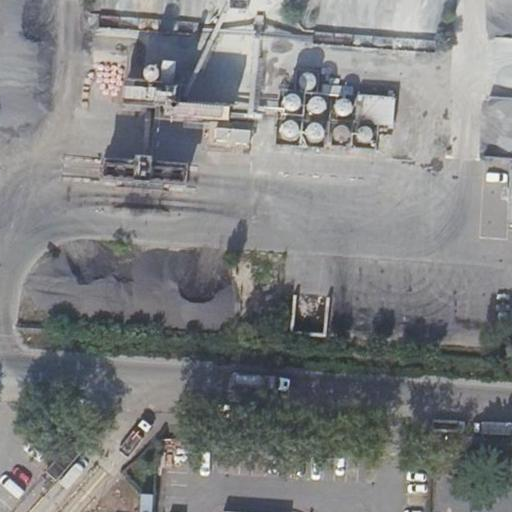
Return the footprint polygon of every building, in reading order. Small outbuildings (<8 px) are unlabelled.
[(193,29),(193,25),(194,21),(94,14),(94,26),(193,33),(193,29)] [(308,38),(309,35),(253,30),(193,25),(193,29),(250,34),(251,34),(256,34),(308,38)] [(309,31),(309,35),(308,38),(308,42),(430,51),(430,40),(309,31)] [(250,92),(256,34),(251,34),(250,34),(246,88),(236,87),(235,91),(250,92)] [(511,38),(493,36),(480,140),(511,144),(511,38)] [(85,92),(106,94),(108,69),(87,67),(85,92)] [(234,105),(235,91),(236,87),(236,81),(146,75),(144,99),(148,100),(234,105)] [(133,76),(131,92),(145,93),(146,76),(133,76)] [(118,89),(115,88),(112,89),(109,91),(107,95),(107,98),(108,100),(110,102),(112,104),(115,104),(118,104),(120,102),(122,100),(123,96),(123,94),(121,90),(118,89)] [(290,94),(288,93),(287,93),(284,94),(281,96),(279,99),(278,102),(279,106),(281,109),(284,110),(287,111),(292,110),(294,108),(296,105),(296,102),(296,99),(293,95),(290,94)] [(390,95),(352,93),(350,121),(387,124),(390,95)] [(315,96),(312,95),(308,96),(305,98),(304,101),(303,104),(304,107),(305,110),(307,112),(312,113),(315,113),(318,111),(321,107),(321,104),(321,101),(318,97),(315,96)] [(342,99),(339,98),(338,98),(335,99),(333,101),(331,104),(331,107),(333,110),(334,111),(336,113),(339,113),(341,113),(344,111),(346,108),(346,106),(346,103),(345,101),(342,99)] [(142,162),(148,100),(144,99),(143,99),(137,161),(142,162)] [(202,144),(232,146),(244,148),(246,123),(204,119),(202,144)] [(289,121),(286,120),(285,120),(282,121),(279,123),(278,126),(277,129),(278,132),(279,135),(281,137),(286,138),(289,137),(292,136),(294,133),(295,129),(294,126),(293,123),(289,121)] [(314,123),(310,121),(309,121),(306,122),(303,124),(302,127),(301,131),(302,134),(304,136),(307,138),(310,139),(313,138),(315,137),(317,134),(318,131),(318,128),(317,126),(314,123)] [(386,124),(374,124),(372,154),(385,154),(386,124)] [(342,127),(338,125),(337,125),(334,127),(333,128),(332,131),(333,134),(335,136),(339,137),(342,135),(344,133),(344,130),(342,127)] [(362,126),(360,125),(359,125),(357,126),(355,127),(353,130),(352,133),(354,137),(357,140),(360,140),(362,140),(364,138),(366,136),(367,134),(367,131),(366,128),(362,126)] [(231,159),(232,146),(202,144),(201,157),(231,159)] [(183,164),(142,162),(137,161),(97,158),(96,180),(181,186),(183,164)] [(511,168),(505,168),(502,222),(511,222),(511,168)] [(81,450),(70,441),(45,470),(56,479),(81,450)]
